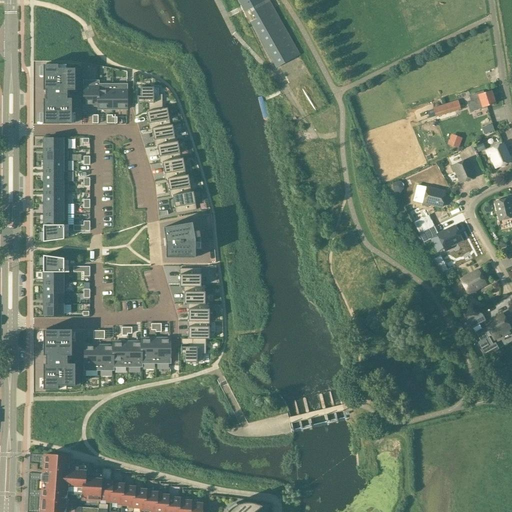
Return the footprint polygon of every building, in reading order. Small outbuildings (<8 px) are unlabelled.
[(237,0),(244,12),(251,8),(266,0),(237,0)] [(268,0),(266,0),(251,8),(257,18),(250,22),(276,68),(279,66),(299,55),(274,9),(268,0)] [(43,65),(43,91),(45,91),(46,99),(43,99),(43,125),(72,124),(72,99),(67,99),(67,91),(81,91),(80,68),(59,69),(59,65),(43,65)] [(84,81),(84,106),(98,106),(98,85),(98,81),(84,81)] [(98,106),(98,110),(113,110),(113,85),(98,85),(98,106)] [(113,85),(113,110),(127,110),(127,85),(113,85)] [(138,96),(138,103),(149,103),(149,111),(162,109),(162,95),(159,95),(159,87),(140,88),(140,96),(138,96)] [(495,104),(491,90),(478,95),(482,108),(495,104)] [(436,117),(461,109),(458,100),(433,108),(436,117)] [(149,111),(146,112),(150,130),(152,129),(172,125),(170,125),(167,108),(162,109),(149,111)] [(485,133),(496,130),(494,123),(483,126),(485,133)] [(172,125),(152,129),(155,146),(157,146),(178,142),(177,142),(175,142),(172,125)] [(458,149),(462,138),(452,134),(448,144),(458,149)] [(44,139),(44,150),(63,150),(63,139),(44,139)] [(178,142),(157,146),(160,163),(162,163),(183,159),(183,158),(180,159),(178,142)] [(503,144),(487,151),(489,157),(491,156),(496,168),(510,162),(503,144)] [(44,150),(44,161),(63,161),(63,150),(44,150)] [(183,159),(162,163),(165,180),(167,179),(188,176),(188,175),(186,175),(183,159)] [(467,160),(451,167),(453,172),(455,171),(460,183),(474,177),(467,160)] [(44,161),(44,172),(63,172),(63,161),(44,161)] [(44,172),(44,183),(63,183),(63,172),(44,172)] [(188,176),(167,179),(170,197),(172,196),(193,193),(193,192),(191,192),(188,176)] [(44,183),(44,193),(63,194),(63,183),(44,183)] [(426,188),(422,205),(428,206),(429,204),(441,207),(445,192),(426,188)] [(44,193),(44,204),(63,204),(63,194),(44,193)] [(193,193),(172,196),(175,213),(189,211),(196,210),(195,205),(193,193)] [(499,221),(511,217),(511,207),(510,198),(495,202),(499,221)] [(44,204),(44,215),(63,215),(63,204),(44,204)] [(44,215),(44,226),(63,226),(63,215),(44,215)] [(192,223),(163,228),(165,242),(166,256),(195,257),(195,242),(196,242),(196,237),(194,237),(192,223)] [(43,233),(47,233),(47,242),(54,241),(64,240),(64,226),(63,226),(44,226),(43,226),(43,233)] [(454,227),(437,235),(445,251),(451,248),(450,246),(461,240),(454,227)] [(448,254),(450,260),(459,256),(457,250),(448,254)] [(442,255),(434,259),(441,272),(448,268),(442,255)] [(46,257),(46,266),(43,266),(43,272),(44,272),(63,273),(64,273),(64,259),(46,257)] [(201,269),(179,269),(179,287),(184,287),(205,287),(205,286),(201,286),(201,269)] [(461,280),(464,285),(469,295),(475,293),(474,291),(485,284),(478,271),(461,280)] [(44,272),(44,283),(63,283),(63,273),(44,272)] [(44,283),(43,294),(63,294),(63,283),(44,283)] [(205,287),(184,287),(184,304),(188,304),(209,304),(209,303),(205,303),(205,287)] [(43,294),(43,305),(63,305),(63,294),(43,294)] [(209,304),(188,304),(188,322),(209,322),(209,308),(209,304)] [(43,305),(43,316),(62,316),(63,305),(43,305)] [(471,329),(486,321),(480,311),(465,319),(471,329)] [(502,315),(486,324),(494,339),(499,336),(498,335),(510,328),(502,315)] [(209,322),(188,322),(188,339),(192,339),(205,339),(209,339),(209,322)] [(43,330),(43,356),(46,356),(46,360),(57,360),(57,330),(43,330)] [(141,342),(141,364),(156,364),(156,338),(141,338),(141,342)] [(156,338),(156,364),(170,364),(170,338),(156,338)] [(192,347),(181,347),(181,352),(184,352),(184,361),(203,360),(203,354),(206,354),(205,339),(192,339),(192,347)] [(113,345),(113,367),(127,367),(127,342),(113,342),(113,345)] [(127,342),(127,367),(142,367),(141,364),(141,342),(127,342)] [(84,345),(84,371),(99,371),(99,345),(84,345)] [(99,345),(99,371),(113,371),(113,367),(113,345),(99,345)] [(43,482),(42,491),(41,511),(47,511),(66,511),(68,498),(67,498),(67,491),(83,492),(82,500),(99,501),(99,499),(100,484),(101,479),(101,475),(85,474),(86,467),(70,466),(70,462),(64,462),(65,459),(65,456),(45,455),(43,474),(42,474),(42,482),(43,482)] [(100,484),(99,499),(106,500),(106,502),(111,502),(113,482),(105,481),(105,479),(101,479),(100,484)] [(116,482),(113,482),(111,502),(118,502),(118,504),(122,505),(124,484),(116,484),(116,482)] [(127,485),(124,484),(122,505),(129,505),(129,507),(133,508),(135,487),(127,487),(127,485)] [(138,487),(135,487),(133,508),(140,508),(140,510),(145,510),(146,490),(138,489),(138,487)] [(150,490),(146,490),(145,510),(151,511),(155,511),(157,493),(149,492),(150,490)] [(157,493),(155,511),(166,511),(168,496),(161,495),(161,493),(157,493)] [(168,496),(166,511),(178,511),(179,498),(172,498),(172,496),(168,496)] [(179,498),(178,511),(189,511),(191,501),(183,501),(183,499),(179,498)] [(191,501),(189,511),(201,511),(202,504),(194,503),(195,501),(191,501)] [(254,511),(262,507),(259,505),(256,504),(250,503),(245,503),(241,504),(237,505),(238,508),(233,511),(228,511),(227,511),(254,511)]
